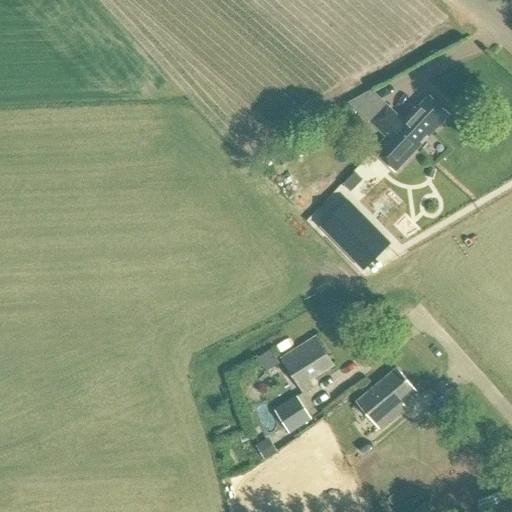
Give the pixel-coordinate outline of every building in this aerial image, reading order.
[(370,122),(385,137),(372,151),(396,174),(450,117),(429,98),(409,118),(407,116),(402,121),(386,105),(370,122)] [(301,144),(278,156),(282,165),(342,138),(332,121),(298,137),(301,144)] [(348,203),(324,227),(364,268),(388,244),(348,203)] [(333,364),(316,338),(282,360),(299,386),(304,395),(312,390),(306,381),(333,364)] [(416,392),(397,369),(356,402),(378,429),(400,411),(397,407),(416,392)] [(297,396),(275,410),(290,434),(296,429),(312,420),(299,399),(297,396)] [(334,412),(324,427),(337,436),(347,421),(334,412)] [(266,439),(256,446),(265,460),(275,453),(266,439)] [(438,511),(437,511),(428,500),(413,511),(438,511)]
